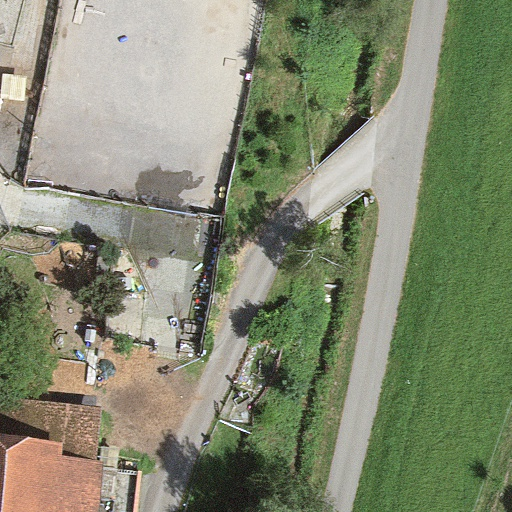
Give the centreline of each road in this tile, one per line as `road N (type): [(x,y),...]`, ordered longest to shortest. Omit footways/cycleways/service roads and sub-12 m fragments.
road 1 (unclassified): [(432,0),(384,297),(335,511)]
road 2 (track): [(159,511),(287,225),(370,156),(405,144)]
